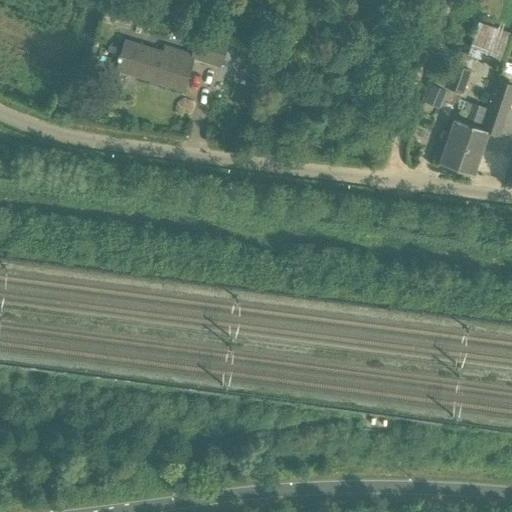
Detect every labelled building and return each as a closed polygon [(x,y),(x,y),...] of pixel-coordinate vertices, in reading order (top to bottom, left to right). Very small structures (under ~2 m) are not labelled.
[(467,54),(498,64),(508,32),(477,21),(467,54)] [(198,31),(192,49),(207,53),(205,61),(202,60),(201,61),(220,67),(229,40),(198,31)] [(124,40),(115,70),(183,91),(194,55),(163,45),(161,51),(124,40)] [(446,83),(463,89),(470,70),(453,64),(446,83)] [(511,86),(496,81),(480,128),(498,134),(511,91),(511,86)] [(453,119),(445,143),(479,154),(487,131),(498,134),(480,128),(453,119)] [(479,154),(445,143),(438,164),(472,176),(479,154)]
